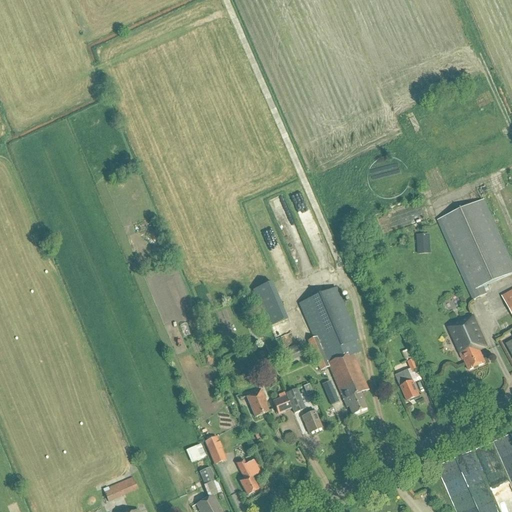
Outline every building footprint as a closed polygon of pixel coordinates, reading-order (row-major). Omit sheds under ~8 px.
[(471,102),(476,110),(480,108),(476,100),(471,102)] [(438,221),(474,301),(486,296),(483,288),(511,275),(511,264),(484,201),(438,221)] [(260,206),(250,206),(251,217),(260,216),(260,206)] [(255,225),(266,254),(279,249),(268,220),(255,225)] [(417,236),(417,246),(430,246),(429,235),(417,236)] [(314,253),(320,267),(330,263),(324,249),(314,253)] [(253,292),(269,329),(288,321),(272,284),(253,292)] [(352,416),(367,410),(360,394),(368,391),(353,355),(360,352),(355,340),(357,340),(335,287),(297,303),(312,338),(306,341),(320,372),(329,368),(346,410),(348,409),(352,416)] [(511,291),(501,297),(511,316),(511,291)] [(469,372),(485,365),(480,352),(487,349),(473,318),(449,329),(463,361),(464,360),(469,372)] [(301,358),(300,354),(297,347),(280,354),(285,365),(301,358)] [(418,372),(408,351),(398,356),(402,364),(406,362),(412,375),(418,372)] [(409,374),(409,375),(407,371),(394,377),(406,403),(419,398),(409,374)] [(323,390),(330,407),(338,404),(331,387),(323,390)] [(294,415),(305,410),(297,391),(287,395),(294,415)] [(255,419),(268,413),(265,404),(266,404),(261,392),(246,398),(255,419)] [(272,403),(277,416),(290,411),(284,398),(272,403)] [(309,435),(322,430),(315,413),(301,418),(309,435)] [(222,455),(221,451),(215,438),(204,443),(214,467),(225,462),(222,455)] [(316,439),(309,447),(315,451),(321,444),(316,439)] [(185,452),(190,465),(205,458),(199,446),(185,452)] [(243,480),(239,482),(244,491),(244,490),(248,496),(258,491),(252,479),(246,467),(239,471),(243,480)] [(214,482),(209,469),(199,474),(204,487),(203,487),(208,499),(220,494),(215,482),(214,482)] [(443,473),(438,475),(452,511),(457,511),(456,508),(469,503),(456,501),(452,491),(458,492),(460,496),(462,481),(458,473),(448,472),(447,483),(443,473)] [(132,479),(103,491),(108,503),(137,491),(132,479)] [(476,511),(496,511),(486,488),(464,497),(469,495),(476,511)] [(221,511),(213,497),(196,506),(199,511),(221,511)]
